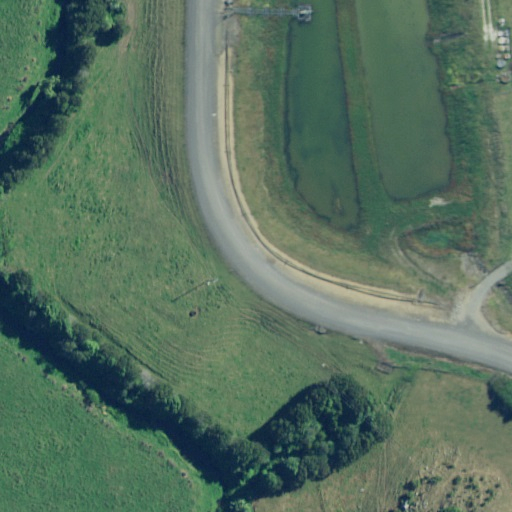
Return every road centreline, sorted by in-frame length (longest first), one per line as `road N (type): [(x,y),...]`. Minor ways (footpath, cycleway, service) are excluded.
road 1 (track): [(511,364),(292,292),(244,250),(215,193),(205,125),(206,0)]
road 2 (track): [(467,312),(391,253),(372,213),(346,0)]
road 3 (track): [(487,0),(491,58),(506,60),(511,110)]
